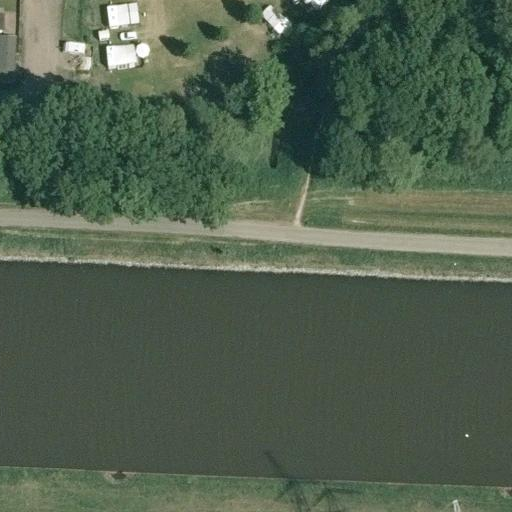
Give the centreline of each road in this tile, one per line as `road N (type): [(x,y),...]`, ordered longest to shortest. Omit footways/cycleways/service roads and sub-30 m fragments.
road 1 (unclassified): [(511,245),(0,219)]
road 2 (track): [(234,0),(161,53),(159,0)]
